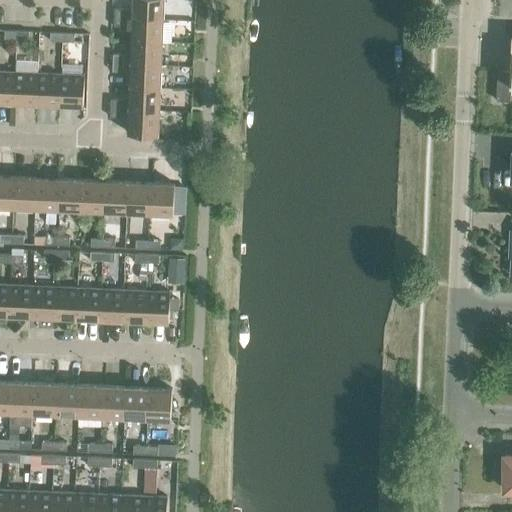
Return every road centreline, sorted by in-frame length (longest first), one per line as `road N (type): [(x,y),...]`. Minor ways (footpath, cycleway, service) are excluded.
road 1 (residential): [(472,0),(459,306)]
road 2 (residential): [(173,353),(0,346)]
road 3 (residential): [(93,148),(99,4)]
